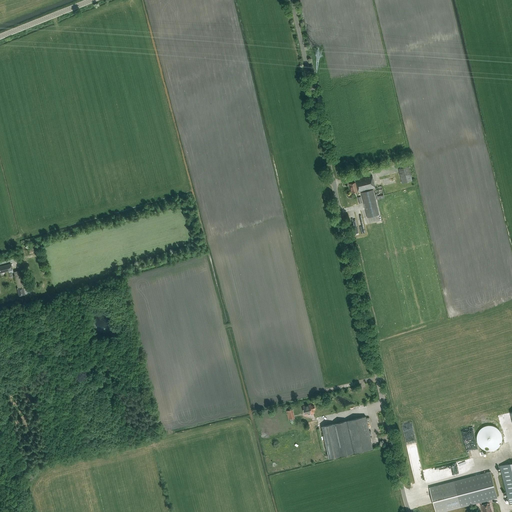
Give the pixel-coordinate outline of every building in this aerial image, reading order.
[(409,166),(398,169),(402,183),(413,180),(409,166)] [(375,187),(372,175),(355,179),(355,180),(356,182),(350,184),(352,192),(357,190),(358,190),(359,190),(360,191),(375,187)] [(379,215),(373,189),(361,193),(367,218),(379,215)] [(0,273),(12,270),(11,264),(0,267),(0,273)] [(23,284),(21,277),(16,278),(18,287),(17,288),(19,296),(30,294),(28,285),(25,285),(25,283),(23,284)] [(313,410),(314,409),(313,405),(311,405),(310,404),(303,406),(304,415),(313,413),(313,410)] [(295,418),(292,409),(286,411),(288,420),(295,418)] [(329,458),(373,448),(366,416),(321,426),(329,458)] [(502,441),(502,438),(502,435),(501,432),(499,429),(497,427),(494,426),(491,425),(488,425),(485,426),(482,427),(480,429),(478,432),(477,435),(477,438),(477,441),(478,444),(480,446),(482,448),(485,450),(488,450),(491,450),(494,450),(497,448),(499,446),(501,444),(502,441)] [(511,462),(499,466),(509,504),(511,503),(511,462)] [(434,511),(438,511),(480,502),(481,504),(483,511),(487,511),(492,511),(489,499),(498,497),(490,471),(428,487),(434,511)]
